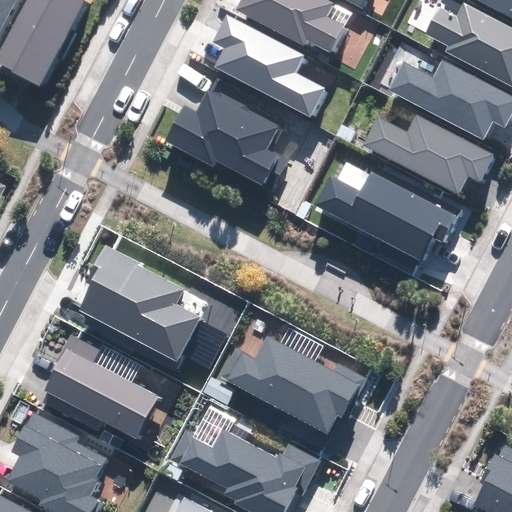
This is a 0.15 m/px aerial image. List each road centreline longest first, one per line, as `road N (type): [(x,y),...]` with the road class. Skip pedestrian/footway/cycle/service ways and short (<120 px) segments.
road 1 (residential): [(0,308),(159,0)]
road 2 (residential): [(391,511),(511,281)]
